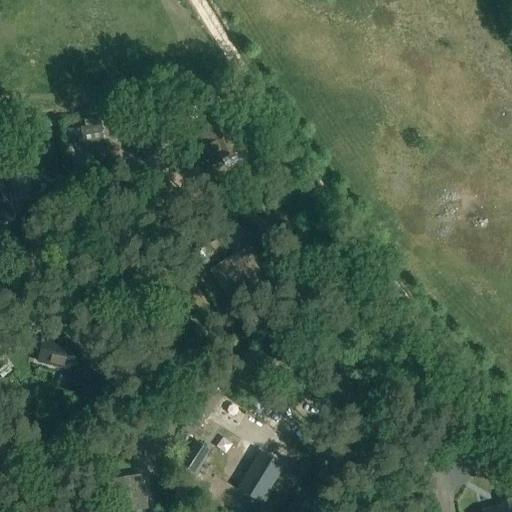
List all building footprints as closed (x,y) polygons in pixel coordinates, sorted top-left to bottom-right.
[(213,163),(221,159),(224,166),(228,168),(237,164),(239,159),(235,152),(242,149),(224,110),(205,119),(210,128),(199,133),(213,163)] [(133,125),(137,132),(127,137),(130,144),(140,140),(147,154),(171,142),(157,114),(133,125)] [(83,119),(84,126),(78,127),(78,125),(73,126),(74,139),(82,138),(83,143),(103,141),(100,117),(83,119)] [(0,169),(13,167),(8,145),(0,146),(0,169)] [(11,198),(0,200),(0,196),(8,194),(6,181),(0,181),(0,212),(13,210),(11,198)] [(268,287),(261,275),(238,240),(245,236),(238,226),(218,238),(224,249),(229,246),(234,255),(211,270),(228,296),(229,298),(218,305),(227,319),(238,311),(236,308),(241,304),(248,315),(253,312),(249,306),(253,303),(251,298),(268,287)] [(80,347),(40,337),(34,361),(74,371),(80,347)] [(78,389),(87,404),(109,391),(99,376),(78,389)] [(245,409),(221,396),(213,410),(237,423),(245,409)] [(170,445),(176,426),(153,419),(150,429),(137,425),(129,452),(154,460),(160,441),(170,445)] [(194,475),(209,451),(196,442),(181,466),(194,475)] [(443,471),(465,485),(479,464),(457,450),(443,471)] [(260,504),(283,466),(259,452),(236,489),(260,504)] [(139,511),(139,510),(147,509),(143,487),(111,492),(114,511),(139,511)]
